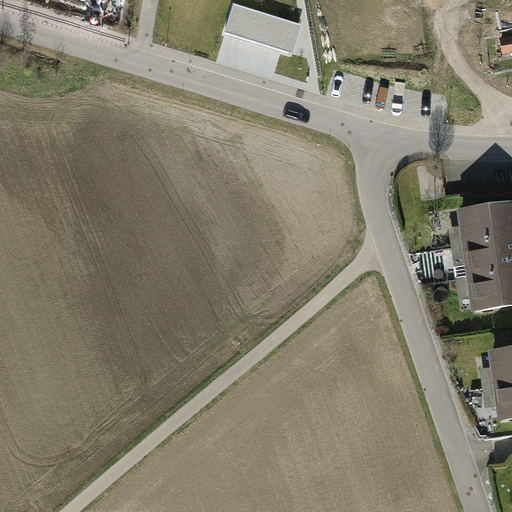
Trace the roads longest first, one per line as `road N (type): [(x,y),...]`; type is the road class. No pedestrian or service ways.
road 1 (track): [(70,511),(392,246)]
road 2 (residential): [(486,511),(372,184),(379,132)]
road 3 (residential): [(379,132),(0,16)]
road 4 (residential): [(511,147),(379,132)]
